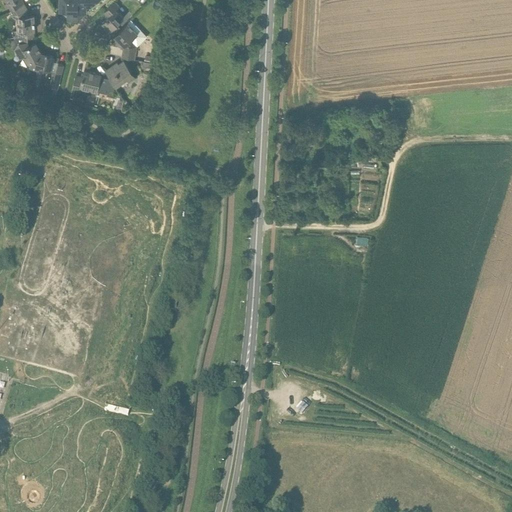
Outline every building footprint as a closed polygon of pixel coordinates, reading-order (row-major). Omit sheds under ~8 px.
[(11,12),(24,5),(21,0),(8,0),(10,2),(7,3),(11,12)] [(78,21),(86,14),(86,3),(78,3),(78,0),(59,0),(59,14),(67,14),(67,21),(78,21)] [(109,33),(124,18),(117,10),(120,7),(115,2),(104,13),(108,17),(101,25),(109,33)] [(34,37),(34,31),(35,31),(34,16),(28,16),(28,11),(24,5),(11,12),(13,15),(13,18),(16,18),(17,31),(13,31),(13,38),(27,37),(34,37)] [(122,58),(135,60),(137,46),(131,40),(138,34),(128,23),(113,37),(124,48),(122,58)] [(31,68),(41,54),(35,43),(29,46),(27,44),(27,37),(13,38),(6,38),(7,45),(14,50),(20,60),(25,57),(31,68)] [(44,70),(50,71),(54,57),(41,54),(31,68),(39,70),(40,69),(44,70)] [(129,83),(136,78),(125,63),(120,66),(117,62),(105,71),(117,87),(127,80),(129,83)] [(59,84),(64,66),(58,64),(54,80),(52,79),(50,86),(58,89),(59,84)] [(81,88),(97,91),(101,75),(84,71),(82,78),(76,76),(73,90),(80,92),(81,88)]
